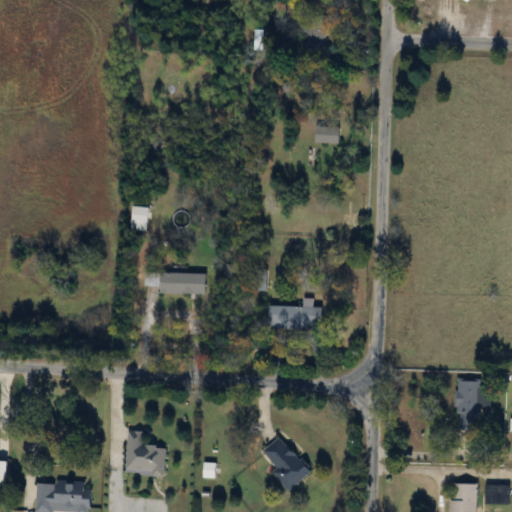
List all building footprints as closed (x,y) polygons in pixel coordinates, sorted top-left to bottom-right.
[(328,53),(328,21),(308,21),(308,53),(328,53)] [(341,144),(342,124),(318,124),(318,143),(341,144)] [(208,273),(162,273),(162,294),(208,294),(208,273)] [(146,286),(159,286),(160,274),(147,274),(146,286)] [(324,331),(324,308),(272,306),(271,330),(324,331)] [(481,380),(460,379),(459,430),(480,430),(481,380)] [(128,474),(166,475),(167,447),(145,446),(146,432),(129,431),(128,474)] [(290,491),(313,473),(284,436),(265,451),(279,469),(275,472),(290,491)] [(217,464),(207,464),(207,478),(217,478),(217,464)] [(38,511),(92,511),(94,483),(39,481),(38,511)] [(478,511),(479,484),(452,483),(451,511),(478,511)] [(488,504),(510,504),(510,486),(488,486),(488,504)]
